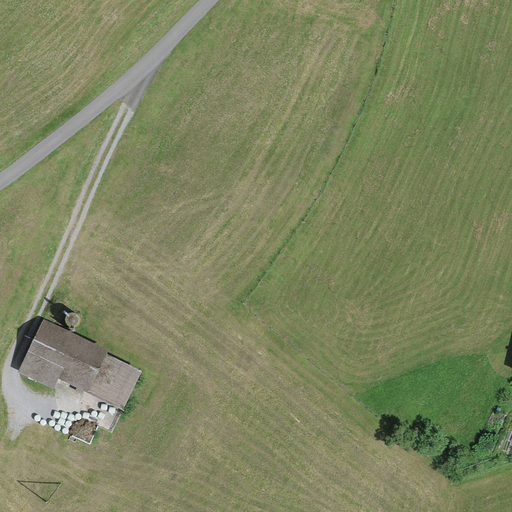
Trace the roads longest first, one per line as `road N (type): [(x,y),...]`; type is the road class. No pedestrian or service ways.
road 1 (track): [(35,323),(157,61)]
road 2 (track): [(0,178),(157,61),(209,0)]
